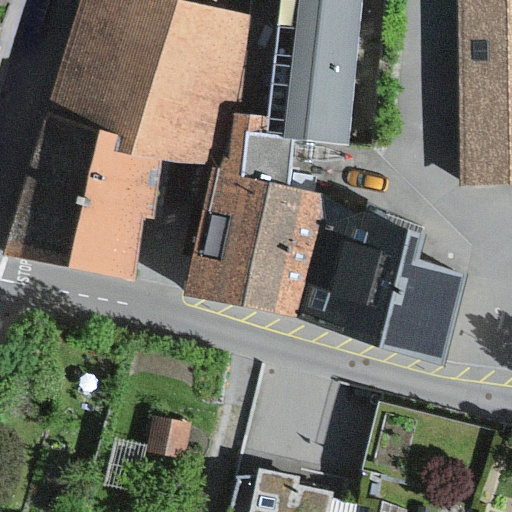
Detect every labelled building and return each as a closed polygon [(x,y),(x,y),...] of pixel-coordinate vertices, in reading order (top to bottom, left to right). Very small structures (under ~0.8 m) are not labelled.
[(180,2),(173,0),(66,0),(33,106),(152,153),(198,167),(230,177),(231,128),(233,109),(242,16),(180,2)] [(266,0),(256,111),(233,109),(231,128),(284,133),(340,139),(354,0),(266,0)] [(256,111),(266,0),(243,0),(242,16),(233,109),(256,111)] [(511,0),(451,0),(461,183),(511,180),(511,0)] [(152,153),(33,106),(0,210),(0,250),(122,275),(129,212),(146,215),(152,153)] [(231,128),(230,177),(198,167),(172,289),(286,312),(316,226),(311,190),(277,185),(284,133),(231,128)] [(371,342),(402,254),(411,230),(351,209),(316,226),(286,312),(371,342)] [(402,254),(371,342),(430,362),(461,275),(402,254)] [(467,511),(488,430),(372,400),(354,468),(385,476),(375,511),(467,511)] [(149,414),(142,447),(182,456),(190,422),(149,414)] [(293,474),(255,466),(245,511),(324,511),(329,491),(291,483),(293,474)]
